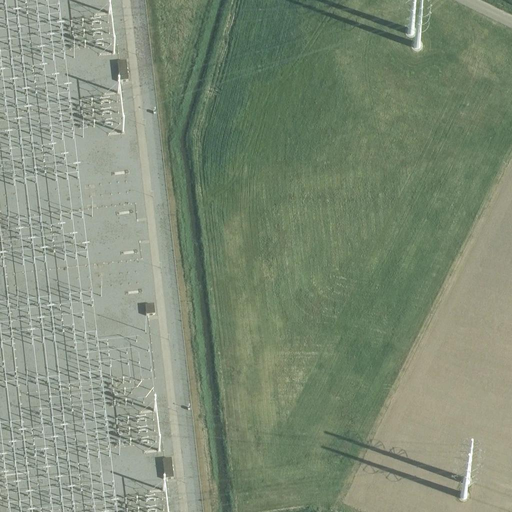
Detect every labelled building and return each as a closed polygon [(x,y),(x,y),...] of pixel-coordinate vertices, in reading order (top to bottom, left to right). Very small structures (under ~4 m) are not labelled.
[(118,59),(119,69),(127,68),(126,59),(118,59)] [(128,78),(127,68),(119,69),(120,79),(128,78)] [(136,228),(145,227),(144,217),(135,218),(136,228)] [(146,237),(145,227),(136,228),(137,238),(146,237)] [(153,300),(144,301),(145,311),(154,311),(153,300)] [(162,466),(171,465),(170,455),(161,456),(162,466)] [(171,465),(162,466),(164,475),(172,475),(171,465)]
